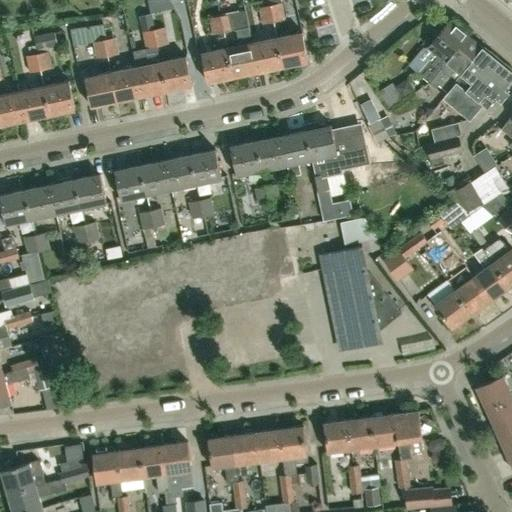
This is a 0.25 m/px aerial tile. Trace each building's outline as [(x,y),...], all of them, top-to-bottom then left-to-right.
[(268,0),(270,4),(273,21),(285,19),(282,2),(279,2),(278,0),(268,0)] [(262,24),(273,21),(270,4),(258,7),(262,24)] [(258,71),(252,41),(245,9),(221,14),(224,30),(236,28),(239,44),(227,47),(233,76),(258,71)] [(146,48),(157,45),(154,28),(151,14),(140,16),(146,48)] [(221,14),(209,16),(213,33),(224,30),(221,14)] [(429,81),(469,34),(451,19),(428,46),(437,54),(421,73),(429,81)] [(157,45),(169,43),(165,25),(154,28),(157,45)] [(277,36),(283,66),(308,61),(302,31),(277,36)] [(58,44),(55,32),(34,36),(38,53),(37,53),(40,70),(51,68),(48,51),(47,47),(50,46),(58,44)] [(447,90),(483,46),(469,34),(429,81),(436,87),(439,84),(447,90)] [(258,71),(283,66),(277,36),(252,41),(258,71)] [(105,39),(109,55),(119,53),(116,37),(105,39)] [(96,58),(109,55),(105,39),(93,41),(96,58)] [(511,70),(483,46),(447,90),(448,92),(444,97),(470,119),(482,104),(487,108),(496,97),(501,102),(509,92),(504,88),(511,78),(511,70)] [(207,81),(233,76),(227,47),(201,52),(207,81)] [(37,53),(25,56),(29,72),(40,70),(37,53)] [(160,60),(166,90),(191,85),(185,55),(160,60)] [(141,95),(166,90),(160,60),(135,65),(141,95)] [(118,99),(141,95),(135,65),(112,70),(118,99)] [(91,105),(118,99),(112,70),(85,76),(91,105)] [(416,91),(407,78),(395,86),(392,82),(380,90),(393,108),(416,91)] [(44,85),(50,114),(75,108),(69,80),(44,85)] [(25,119),(50,114),(44,85),(19,90),(25,119)] [(0,122),(0,124),(25,119),(19,90),(0,93),(0,122)] [(511,119),(511,118),(502,129),(511,137),(511,141),(509,144),(511,146),(511,119)] [(307,128),(305,128),(308,140),(312,158),(315,174),(315,175),(318,192),(330,189),(327,176),(342,172),(341,168),(370,162),(366,145),(349,149),(347,139),(335,142),(331,123),(320,126),(318,120),(305,122),(307,128)] [(435,142),(458,137),(458,136),(462,135),(459,122),(431,129),(435,142)] [(298,161),(312,158),(308,140),(305,128),(280,134),(286,164),(289,175),(300,173),(298,161)] [(262,169),(286,164),(280,134),(255,139),(262,169)] [(458,137),(435,142),(427,144),(433,166),(445,163),(443,156),(462,151),(458,137)] [(236,174),(262,169),(255,139),(230,144),(236,174)] [(190,153),(196,182),(221,177),(215,148),(190,153)] [(171,188),(196,182),(190,153),(165,158),(171,188)] [(147,193),(171,188),(165,158),(141,163),(147,193)] [(122,198),(147,193),(141,163),(115,169),(122,198)] [(475,176),(486,199),(506,189),(495,166),(475,176)] [(76,178),(82,207),(107,201),(101,172),(76,178)] [(57,212),(82,207),(76,178),(51,183),(57,212)] [(446,192),(467,212),(483,201),(470,179),(446,192)] [(32,217),(57,212),(51,183),(26,188),(32,217)] [(269,202),(280,200),(277,183),(265,185),(269,202)] [(265,185),(254,187),(258,204),(269,202),(265,185)] [(7,223),(32,217),(26,188),(1,194),(7,223)] [(202,206),(204,215),(209,233),(219,231),(211,197),(201,199),(202,206)] [(204,215),(202,206),(201,199),(188,202),(192,218),(204,215)] [(445,221),(459,211),(453,202),(438,212),(445,221)] [(511,202),(497,219),(511,232),(511,202)] [(150,210),(154,226),(165,224),(161,207),(150,210)] [(142,229),(154,226),(150,210),(138,212),(142,229)] [(434,229),(445,221),(438,212),(427,220),(434,229)] [(377,238),(376,235),(364,217),(340,222),(345,245),(377,238)] [(85,224),(88,240),(99,238),(96,221),(85,224)] [(77,243),(88,240),(85,224),(73,227),(77,243)] [(35,234),(39,251),(50,248),(46,232),(35,234)] [(411,239),(417,249),(427,242),(421,232),(411,239)] [(27,253),(39,251),(35,234),(23,236),(27,253)] [(405,258),(417,249),(411,239),(398,249),(399,249),(394,252),(383,261),(397,280),(408,272),(400,260),(404,257),(405,258)] [(277,242),(162,259),(167,291),(282,274),(277,242)] [(483,249),(511,284),(511,283),(511,247),(501,255),(492,242),(483,249)] [(402,311),(368,269),(363,246),(322,253),(325,270),(341,348),(382,341),(381,330),(402,311)] [(3,250),(7,262),(19,258),(15,247),(3,250)] [(511,284),(483,249),(482,247),(475,252),(485,267),(474,275),(491,299),(511,284)] [(472,313),(491,299),(474,275),(455,289),(472,313)] [(472,313),(455,289),(454,289),(447,279),(427,293),(453,327),(472,313)] [(30,282),(12,287),(3,290),(8,305),(34,297),(30,282)] [(166,284),(111,295),(109,285),(82,290),(91,338),(173,323),(166,284)] [(4,318),(12,315),(10,309),(0,311),(0,324),(6,322),(4,318)] [(18,314),(21,325),(34,321),(31,310),(18,314)] [(7,328),(21,325),(18,314),(12,315),(4,318),(6,322),(0,324),(0,337),(9,335),(7,328)] [(28,370),(41,366),(38,356),(25,360),(28,370)] [(0,372),(13,369),(12,364),(2,365),(0,360),(0,372)] [(7,383),(30,377),(28,370),(25,360),(12,364),(13,369),(0,372),(0,406),(1,406),(1,407),(13,404),(10,395),(7,383)] [(34,370),(39,389),(52,386),(47,367),(34,370)] [(486,408),(511,396),(511,384),(509,386),(503,373),(476,385),(486,408)] [(496,429),(511,421),(511,396),(486,408),(496,429)] [(397,473),(407,472),(405,458),(412,458),(411,453),(423,451),(422,439),(419,410),(394,413),(398,442),(401,459),(395,460),(397,473)] [(375,445),(398,442),(394,413),(371,416),(375,445)] [(351,448),(375,445),(371,416),(347,419),(351,448)] [(327,451),(351,448),(347,419),(323,422),(327,451)] [(506,451),(511,447),(511,421),(496,429),(506,451)] [(282,488),(292,486),(290,475),(297,474),(295,463),(308,461),(307,453),(303,425),(279,428),(283,456),(284,473),(280,474),(282,488)] [(259,459),(283,456),(279,428),(256,431),(259,459)] [(236,462),(259,459),(256,431),(232,434),(235,462),(236,462)] [(238,480),(236,462),(235,462),(232,434),(208,437),(211,465),(224,463),(227,482),(233,481),(233,480),(238,480)] [(163,489),(164,489),(166,504),(175,503),(174,493),(181,492),(180,485),(192,484),(187,440),(163,443),(169,487),(163,488),(163,489)] [(157,490),(163,489),(163,488),(169,487),(163,443),(139,446),(143,474),(155,472),(157,490)] [(451,444),(431,445),(432,464),(453,462),(451,444)] [(145,488),(143,474),(139,446),(117,449),(122,491),(145,488)] [(122,491),(117,449),(93,452),(96,480),(109,478),(112,497),(117,496),(117,494),(122,493),(122,491)] [(62,484),(77,479),(74,468),(86,464),(84,454),(60,461),(56,463),(62,484)] [(36,484),(45,481),(43,474),(44,472),(40,461),(36,460),(30,462),(30,461),(1,470),(7,492),(36,484)] [(74,468),(77,479),(89,476),(86,464),(74,468)] [(307,483),(319,482),(317,464),(305,465),(307,483)] [(349,480),(360,478),(358,464),(347,466),(349,480)] [(407,472),(397,473),(398,487),(409,485),(407,472)] [(360,478),(349,480),(351,494),(362,492),(360,478)] [(13,511),(25,511),(43,507),(40,495),(55,491),(51,479),(45,481),(36,484),(7,492),(13,511)] [(234,493),(244,492),(243,479),(238,480),(233,480),(233,481),(234,493)] [(429,507),(457,504),(457,503),(453,504),(451,486),(433,488),(432,485),(405,489),(407,509),(429,506),(429,507)] [(283,501),(294,500),(292,486),(282,488),(283,501)] [(244,492),(234,493),(236,508),(241,507),(246,507),(244,492)] [(118,508),(129,506),(127,494),(122,495),(122,493),(117,494),(117,496),(118,508)] [(205,511),(204,499),(185,501),(186,511),(205,511)] [(221,502),(209,503),(210,511),(241,511),(241,507),(236,508),(223,510),(222,502),(221,502)]
